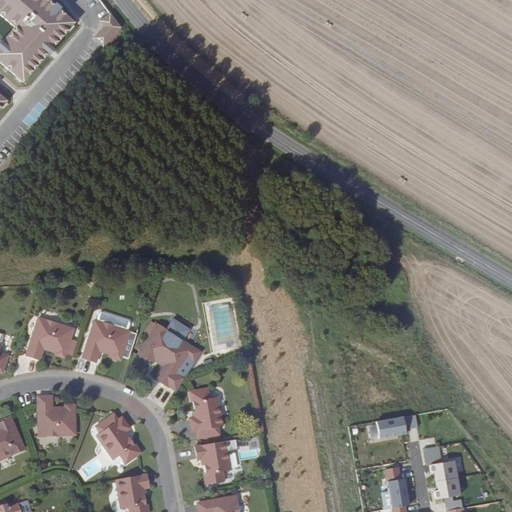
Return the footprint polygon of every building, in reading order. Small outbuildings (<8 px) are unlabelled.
[(205,303),(215,350),(236,346),(227,299),(205,303)] [(94,319),(120,326),(123,315),(116,313),(115,315),(96,310),(94,319)] [(34,319),(22,356),(35,360),(39,346),(45,348),(44,350),(52,353),(52,356),(60,358),(70,330),(34,319)] [(90,320),(79,358),(92,362),(96,348),(101,349),(100,352),(109,354),(108,357),(117,360),(126,331),(90,320)] [(163,387),(171,391),(178,379),(171,375),(181,358),(189,362),(194,352),(176,340),(174,343),(160,334),(161,332),(151,325),(132,356),(141,360),(141,359),(148,363),(151,358),(154,360),(152,363),(159,367),(151,380),(164,387),(163,387)] [(176,340),(161,332),(160,334),(174,343),(176,340)] [(213,427),(218,426),(213,397),(205,398),(203,388),(187,391),(190,410),(189,411),(190,417),(189,417),(185,418),(187,431),(191,430),(207,428),(208,435),(214,434),(213,427)] [(47,396),(33,396),(34,435),(70,435),(70,405),(61,405),(61,408),(52,408),(52,410),(47,410),(47,396)] [(119,418),(116,411),(102,420),(106,426),(119,418)] [(415,415),(407,415),(407,441),(416,441),(415,415)] [(0,454),(8,451),(9,453),(20,448),(6,416),(0,418),(0,454)] [(101,429),(97,432),(112,457),(119,453),(125,461),(138,453),(133,444),(128,436),(129,435),(126,430),(127,429),(130,427),(123,416),(119,418),(106,426),(102,420),(97,423),(101,429)] [(372,424),(375,439),(403,434),(400,419),(372,424)] [(191,430),(193,438),(208,435),(207,428),(191,430)] [(210,443),(190,446),(192,459),(197,458),(197,459),(198,465),(199,465),(201,475),(203,485),(219,482),(217,472),(226,470),(221,441),(216,442),(210,443)] [(136,443),(133,444),(138,453),(141,451),(136,443)] [(97,458),(78,469),(85,480),(103,468),(97,458)] [(430,464),(433,481),(456,478),(453,461),(430,464)] [(398,468),(384,470),(391,511),(405,511),(405,506),(408,506),(403,479),(400,480),(398,468)] [(116,478),(112,479),(117,508),(125,507),(125,511),(142,511),(141,504),(139,495),(140,494),(139,488),(144,487),(142,474),(122,477),(116,478)] [(458,494),(456,478),(433,481),(436,497),(458,494)] [(233,511),(231,496),(192,502),(193,511),(233,511)] [(28,511),(27,500),(17,501),(18,511),(28,511)] [(0,511),(17,511),(14,503),(4,506),(0,504),(0,511)]
